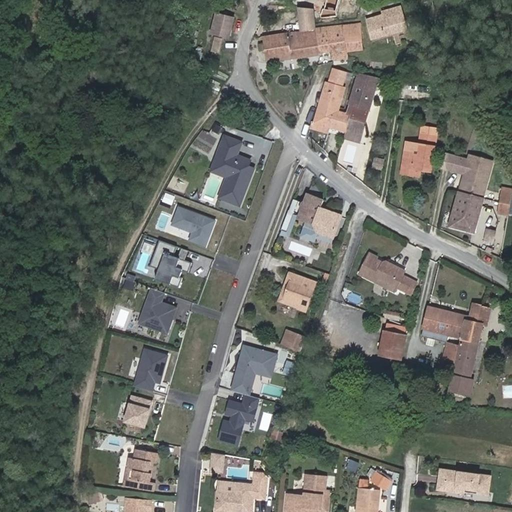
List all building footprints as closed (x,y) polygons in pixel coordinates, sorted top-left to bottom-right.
[(389,14),(385,15),(366,21),(372,41),(408,30),(401,6),(387,10),(389,14)] [(313,9),(298,8),(301,32),(264,37),(267,62),(322,54),(321,52),(316,29),(315,29),(315,24),(313,9)] [(236,18),(219,15),(215,33),(233,37),(236,18)] [(344,25),(348,53),(363,51),(360,23),(344,25)] [(316,29),(321,52),(330,51),(331,60),(348,58),(348,53),(344,25),(316,29)] [(221,53),(224,40),(217,39),(214,51),(221,53)] [(343,82),(344,76),(331,73),(330,78),(343,82)] [(351,115),(346,133),(361,137),(379,79),(357,74),(347,114),(351,115)] [(343,82),(330,78),(328,83),(341,87),(343,82)] [(326,83),(320,103),(339,108),(345,88),(341,87),(328,83),(326,83)] [(320,103),(314,123),(330,128),(335,110),(338,111),(339,108),(320,103)] [(335,110),(330,128),(346,133),(351,115),(347,114),(345,113),(338,111),(335,110)] [(162,123),(165,116),(159,112),(155,120),(162,123)] [(421,135),(436,137),(437,127),(422,125),(421,135)] [(241,204),(255,167),(248,164),(250,159),(238,154),(243,141),(226,134),(217,159),(227,163),(229,168),(226,175),(229,176),(221,196),(241,204)] [(418,154),(406,153),(405,153),(402,174),(420,176),(421,170),(431,171),(436,137),(421,135),(420,144),(418,154)] [(407,143),(406,153),(418,154),(420,144),(407,143)] [(469,159),(468,164),(451,228),(473,234),(492,159),(470,154),(469,159)] [(217,159),(213,169),(226,175),(229,168),(227,163),(217,159)] [(385,164),(376,162),(374,172),(383,174),(385,164)] [(164,191),(160,200),(171,204),(175,195),(164,191)] [(498,194),(496,203),(506,205),(508,196),(498,194)] [(319,212),(320,209),(323,200),(308,195),(299,219),(315,224),(318,232),(333,238),(341,217),(325,211),(324,214),(319,212)] [(216,220),(179,206),(173,224),(193,232),(190,240),(206,246),(216,220)] [(189,251),(160,240),(150,266),(159,269),(163,271),(159,281),(179,287),(183,278),(180,277),(183,270),(189,272),(192,263),(185,260),(189,251)] [(369,255),(360,274),(395,292),(397,287),(404,291),(411,279),(403,275),(406,271),(398,267),(397,269),(390,266),(389,262),(387,261),(383,262),(369,255)] [(197,259),(192,272),(205,277),(210,263),(197,259)] [(315,285),(289,276),(286,284),(289,285),(283,302),(298,307),(297,311),(305,314),(315,285)] [(418,283),(411,279),(404,291),(412,295),(418,283)] [(289,285),(286,284),(278,304),(297,311),(298,307),(283,302),(289,285)] [(165,293),(152,288),(139,323),(167,334),(177,308),(161,302),(165,293)] [(462,338),(480,341),(484,326),(488,327),(492,309),(485,306),(475,302),(469,317),(466,317),(462,338)] [(462,338),(466,317),(428,307),(423,329),(462,338)] [(402,314),(385,310),(383,316),(387,317),(387,318),(400,321),(402,314)] [(387,323),(385,331),(407,335),(408,327),(387,323)] [(407,335),(385,331),(380,355),(401,360),(407,335)] [(294,335),(287,333),(282,347),(289,349),(294,335)] [(294,335),(289,349),(301,354),(306,340),(294,335)] [(456,364),(453,375),(450,391),(471,395),(474,381),(471,380),(480,341),(462,338),(460,345),(456,364)] [(443,360),(456,364),(460,345),(447,343),(443,360)] [(234,383),(231,391),(246,395),(250,396),(256,374),(257,368),(273,372),(278,356),(244,346),(235,377),(238,378),(236,384),(234,383)] [(168,356),(145,349),(134,387),(152,392),(155,382),(156,379),(160,381),(168,356)] [(297,365),(288,362),(283,374),(292,378),(297,365)] [(372,377),(375,366),(367,364),(364,375),(372,377)] [(273,372),(257,368),(256,374),(271,378),(273,372)] [(511,385),(503,385),(503,397),(511,397),(511,385)] [(250,396),(246,395),(243,405),(230,401),(227,409),(233,411),(232,416),(230,423),(224,421),(218,441),(237,446),(245,420),(253,422),(259,399),(250,396)] [(132,397),(125,422),(145,428),(148,416),(146,415),(147,410),(149,411),(152,403),(132,397)] [(272,429),(270,438),(280,440),(283,432),(272,429)] [(452,436),(451,442),(475,444),(475,438),(452,436)] [(127,457),(125,470),(129,471),(128,479),(131,479),(130,487),(153,491),(155,481),(150,480),(151,471),(148,471),(149,465),(152,466),(153,462),(156,463),(158,453),(133,449),(131,457),(127,457)] [(224,455),(213,453),(209,470),(221,472),(224,455)] [(443,476),(444,468),(439,467),(436,488),(463,492),(464,490),(475,492),(475,488),(446,484),(447,476),(443,476)] [(488,474),(444,468),(443,476),(447,476),(446,484),(475,488),(475,492),(486,493),(488,474)] [(129,471),(125,470),(122,486),(130,487),(131,479),(128,479),(129,471)] [(214,510),(233,511),(250,511),(252,498),(265,499),(267,479),(262,472),(255,471),(253,484),(235,482),(234,492),(216,490),(214,510)] [(320,509),(320,511),(326,511),(329,490),(324,489),(325,475),(304,473),(302,495),(285,493),(284,504),(291,510),(290,511),(316,511),(316,508),(320,509)] [(374,511),(378,489),(356,487),(353,511),(374,511)] [(102,492),(87,492),(87,501),(102,501),(102,492)] [(144,511),(145,510),(149,510),(150,501),(124,498),(122,511),(144,511)]
